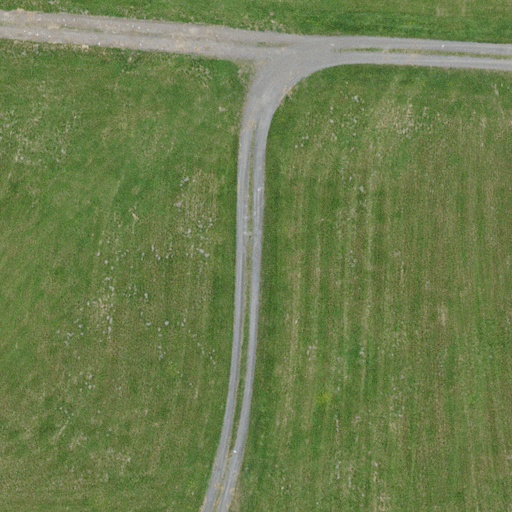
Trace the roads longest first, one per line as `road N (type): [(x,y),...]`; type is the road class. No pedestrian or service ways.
road 1 (track): [(511,61),(354,49),(296,65),(261,100),(250,147),(243,375),(215,511)]
road 2 (track): [(0,29),(354,49)]
